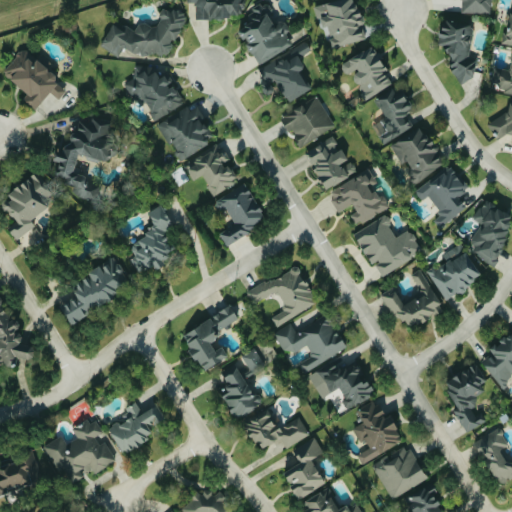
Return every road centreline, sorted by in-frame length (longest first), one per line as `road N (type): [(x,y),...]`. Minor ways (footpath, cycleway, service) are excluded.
road 1 (residential): [(210,68),(486,511)]
road 2 (residential): [(0,413),(61,390),(307,223)]
road 3 (residential): [(137,332),(202,440),(266,511)]
road 4 (residential): [(511,199),(465,141),(423,69),(418,14)]
road 5 (residential): [(401,374),(492,302),(511,273)]
road 6 (residential): [(76,379),(0,256)]
